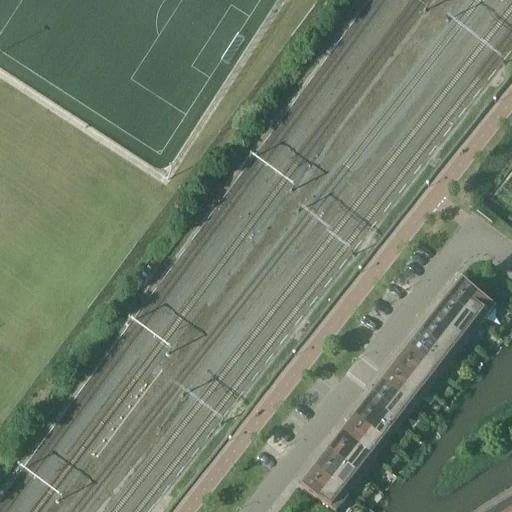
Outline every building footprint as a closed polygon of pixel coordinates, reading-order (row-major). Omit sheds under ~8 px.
[(464,283),(450,301),(478,323),(481,326),(495,309),(497,310),(497,309),(464,283)] [(450,301),(436,318),(465,340),(478,323),(450,301)] [(436,318),(423,335),(452,357),(465,340),(436,318)] [(423,335),(410,352),(438,374),(452,357),(423,335)] [(410,352),(397,369),(425,391),(438,374),(410,352)] [(412,408),(425,391),(397,369),(383,386),(412,408)] [(412,408),(383,386),(370,403),(398,425),(412,408)] [(370,403),(357,420),(385,442),(398,425),(370,403)] [(357,420),(344,437),(372,459),(385,442),(357,420)] [(359,476),(372,459),(344,437),(331,454),(359,476)] [(331,454),(317,471),(345,493),(346,492),(359,476),(331,454)] [(346,492),(345,493),(317,471),(303,489),(333,511),(336,511),(349,495),(346,492)]
